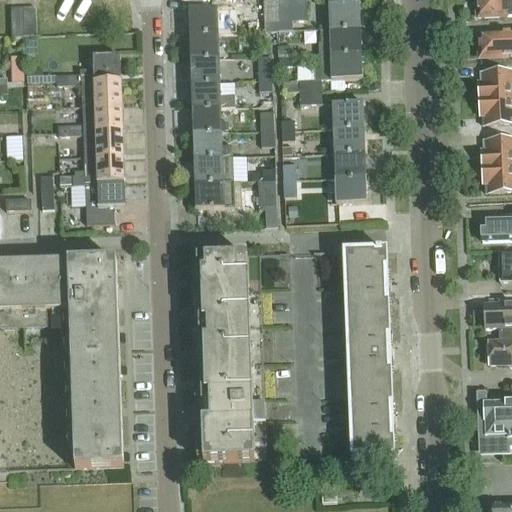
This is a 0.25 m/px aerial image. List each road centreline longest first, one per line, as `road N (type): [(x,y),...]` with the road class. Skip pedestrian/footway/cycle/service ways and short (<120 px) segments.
road 1 (residential): [(438,511),(415,0)]
road 2 (residential): [(170,511),(151,0)]
